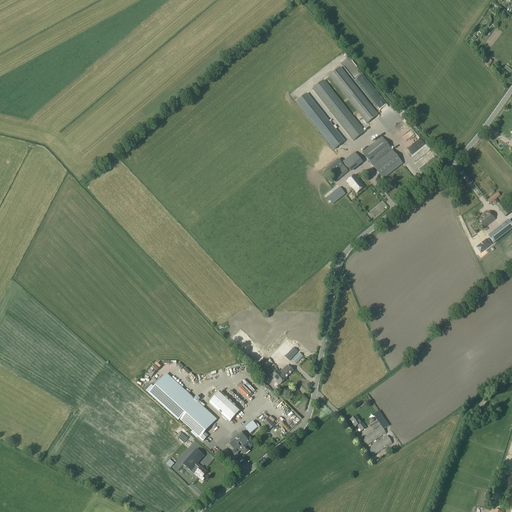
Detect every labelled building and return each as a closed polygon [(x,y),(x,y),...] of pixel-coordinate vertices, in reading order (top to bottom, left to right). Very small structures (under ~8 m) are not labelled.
[(340,68),(329,77),(367,125),(378,116),(340,68)] [(365,80),(358,84),(364,92),(371,88),(365,80)] [(323,81),(311,90),(353,142),(364,133),(323,81)] [(307,94),(295,103),(333,151),(345,142),(307,94)] [(370,102),(381,115),(389,109),(381,98),(376,102),(374,99),(370,102)] [(381,137),(362,153),(383,179),(402,163),(381,137)] [(409,145),(412,152),(424,146),(421,139),(409,145)] [(354,153),(348,157),(357,168),(362,163),(354,153)] [(422,164),(425,169),(433,163),(429,158),(422,164)] [(338,160),(325,171),(331,178),(344,167),(338,160)] [(344,167),(331,178),(335,183),(348,172),(344,167)] [(355,175),(347,182),(356,194),(365,187),(355,175)] [(340,187),(327,198),(333,205),(346,195),(340,187)] [(497,193),(486,202),(489,205),(500,197),(497,193)] [(511,212),(503,201),(497,205),(506,217),(511,212)] [(488,211),(476,220),(483,229),(495,220),(488,211)] [(511,225),(509,221),(488,237),(493,244),(511,229),(511,225)] [(491,245),(487,239),(476,248),(480,254),(491,245)] [(181,271),(181,281),(190,281),(190,275),(186,275),(186,271),(181,271)] [(255,315),(242,326),(248,335),(247,335),(252,341),(266,330),(261,323),(255,315)] [(304,324),(263,346),(268,355),(309,333),(304,324)] [(301,339),(285,357),(289,362),(306,344),(301,339)] [(238,341),(234,344),(254,367),(258,364),(253,358),(238,341)] [(299,353),(292,361),(296,365),(303,357),(299,353)] [(266,359),(261,364),(264,368),(270,364),(266,359)] [(167,371),(170,369),(162,362),(160,364),(167,371)] [(283,371),(280,374),(283,376),(286,379),(294,372),(287,366),(282,370),(283,371)] [(266,375),(260,367),(256,371),(263,378),(266,375)] [(278,371),(271,377),(279,386),(285,379),(283,376),(278,371)] [(152,386),(146,392),(178,421),(180,420),(199,437),(199,438),(203,442),(208,436),(205,433),(216,420),(185,391),(180,396),(162,379),(154,388),(152,386)] [(210,392),(211,391),(209,387),(204,391),(205,392),(199,395),(202,400),(209,395),(211,398),(213,397),(210,392)] [(220,392),(210,404),(230,422),(240,410),(220,392)] [(144,416),(143,414),(133,426),(139,432),(149,421),(152,423),(161,413),(153,406),(144,416)] [(267,415),(279,426),(282,424),(269,412),(267,415)] [(163,419),(170,424),(172,420),(166,416),(163,419)] [(356,417),(350,421),(355,428),(358,426),(361,431),(366,428),(361,421),(360,422),(356,417)] [(267,418),(264,421),(267,425),(269,424),(272,427),(274,426),(267,418)] [(252,422),(245,428),(250,434),(258,428),(252,422)] [(377,422),(370,427),(373,431),(380,426),(377,422)] [(386,434),(381,427),(361,439),(366,447),(383,436),(386,434)] [(161,448),(165,443),(163,441),(165,439),(154,430),(148,437),(161,448)] [(242,432),(226,445),(231,452),(232,454),(234,455),(236,453),(236,451),(239,449),(244,455),(250,449),(249,448),(254,444),(246,434),(245,435),(242,432)] [(384,449),(389,446),(392,444),(387,436),(368,448),(373,456),(384,449)] [(175,459),(178,457),(168,446),(165,449),(175,459)] [(196,450),(183,465),(190,471),(194,475),(196,473),(198,476),(197,477),(202,482),(206,477),(204,476),(207,473),(201,468),(197,464),(204,457),(196,450)] [(174,464),(169,460),(166,464),(170,469),(174,464)] [(211,471),(216,466),(211,460),(205,466),(211,471)]
